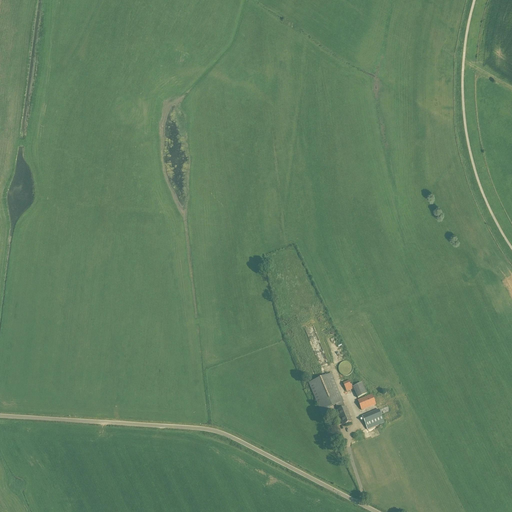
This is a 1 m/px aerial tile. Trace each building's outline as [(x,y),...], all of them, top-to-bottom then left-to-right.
[(345,408),(343,402),(332,374),(309,383),(320,411),(335,405),(343,425),(352,421),(346,407),(345,408)] [(347,392),(353,389),(349,380),(343,383),(347,392)] [(357,398),(367,394),(362,383),(352,388),(357,398)] [(362,410),(376,405),(372,395),(358,400),(362,410)] [(367,430),(384,423),(379,410),(362,417),(367,430)]
